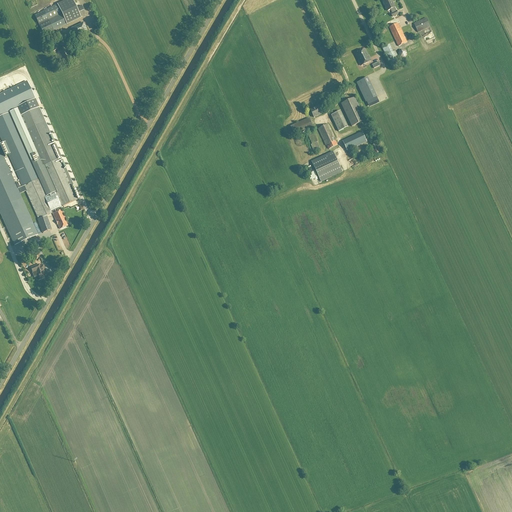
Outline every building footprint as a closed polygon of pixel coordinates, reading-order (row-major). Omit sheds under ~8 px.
[(81,5),(78,7),(76,8),(72,0),(66,0),(34,15),(44,35),(86,15),(81,5)] [(393,4),(391,0),(385,0),(383,1),(388,11),(390,10),(392,14),(391,14),(392,17),(398,14),(397,11),(396,12),(394,8),(395,7),(393,3),(393,4)] [(426,18),(414,24),(418,33),(430,27),(426,18)] [(83,23),(71,29),(75,37),(87,31),(83,23)] [(389,28),(398,47),(407,43),(398,23),(389,28)] [(425,36),(427,40),(434,37),(432,32),(425,36)] [(388,44),(383,47),(389,58),(394,55),(388,44)] [(66,47),(58,51),(63,61),(71,57),(66,47)] [(365,50),(356,54),(359,62),(361,66),(371,61),(369,57),(368,58),(367,56),(367,55),(365,50)] [(407,55),(405,51),(401,50),(398,54),(400,58),(404,59),(407,55)] [(368,78),(357,83),(366,102),(377,97),(368,78)] [(341,104),(352,127),(365,120),(355,98),(341,104)] [(310,110),(314,118),(323,113),(319,106),(310,110)] [(0,131),(24,186),(23,186),(38,219),(37,219),(42,233),(51,230),(47,216),(53,213),(60,229),(67,226),(65,223),(66,223),(64,218),(61,210),(59,208),(61,207),(61,206),(62,206),(62,207),(77,200),(71,186),(74,185),(39,107),(20,116),(17,109),(9,113),(0,116),(0,131)] [(340,111),(331,115),(339,132),(348,128),(340,111)] [(336,141),(328,124),(318,129),(327,146),(329,150),(338,145),(335,141),(336,141)] [(347,151),(367,142),(362,132),(342,141),(347,151)] [(381,152),(378,143),(369,147),(373,156),(381,152)] [(0,213),(14,245),(38,235),(0,150),(0,213)] [(343,171),(333,152),(312,163),(322,182),(343,171)] [(377,162),(363,167),(366,175),(380,170),(377,162)] [(43,265),(40,267),(39,265),(31,268),(32,273),(36,271),(40,280),(45,278),(43,274),(46,272),(43,265)]
